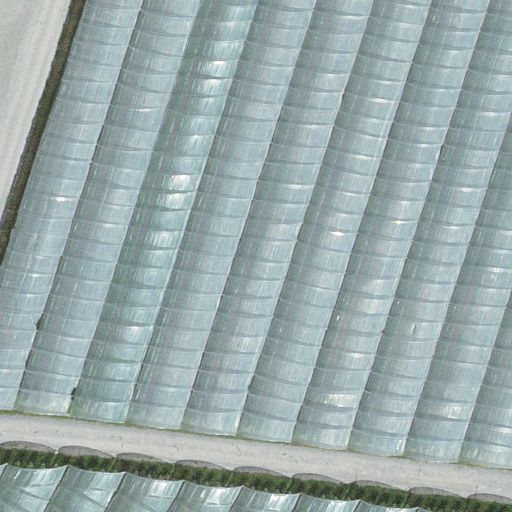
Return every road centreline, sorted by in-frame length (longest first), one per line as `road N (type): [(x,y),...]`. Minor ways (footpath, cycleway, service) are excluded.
road 1 (track): [(511,487),(0,432)]
road 2 (track): [(0,178),(56,0)]
